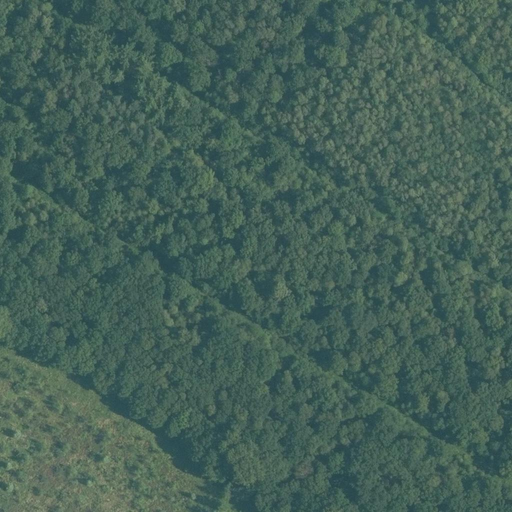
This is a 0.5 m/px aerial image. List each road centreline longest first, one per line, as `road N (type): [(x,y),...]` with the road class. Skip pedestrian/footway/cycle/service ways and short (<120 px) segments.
road 1 (track): [(0,166),(511,479)]
road 2 (track): [(191,95),(511,294)]
road 3 (track): [(191,95),(39,0)]
